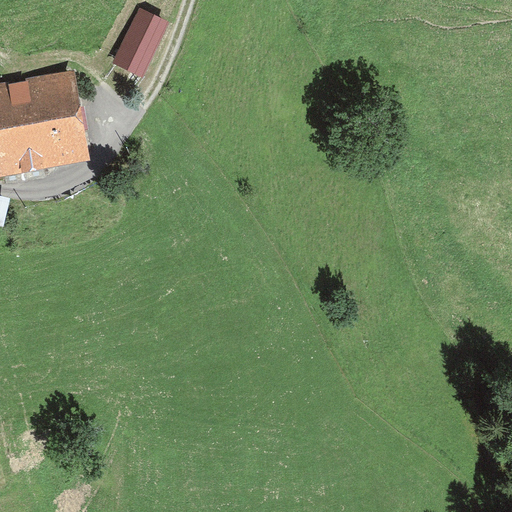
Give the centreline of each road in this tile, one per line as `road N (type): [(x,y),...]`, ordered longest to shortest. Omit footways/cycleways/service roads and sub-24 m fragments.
road 1 (track): [(0,188),(48,191),(75,182),(132,119)]
road 2 (track): [(0,56),(85,69),(123,97),(132,119)]
road 3 (track): [(132,119),(190,0)]
